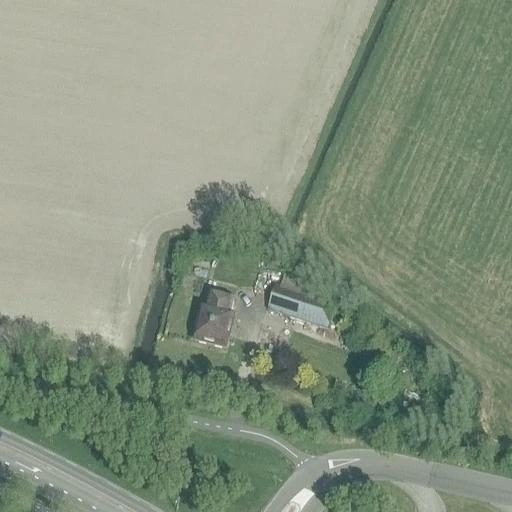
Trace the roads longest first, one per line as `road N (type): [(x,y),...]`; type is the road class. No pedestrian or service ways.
road 1 (primary): [(144,511),(0,436)]
road 2 (tertiary): [(511,493),(411,468),(354,466)]
